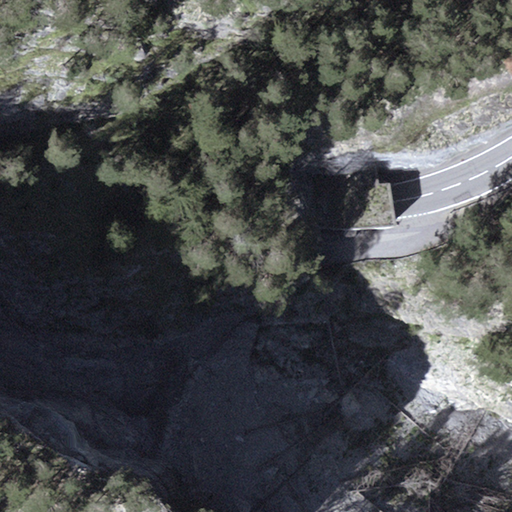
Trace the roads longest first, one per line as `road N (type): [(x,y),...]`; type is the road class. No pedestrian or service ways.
road 1 (tertiary): [(511,155),(414,194),(197,194),(89,208),(45,231),(18,263),(0,307)]
road 2 (track): [(499,165),(443,228),(400,246),(328,244),(271,260),(219,335),(209,425),(176,511)]
